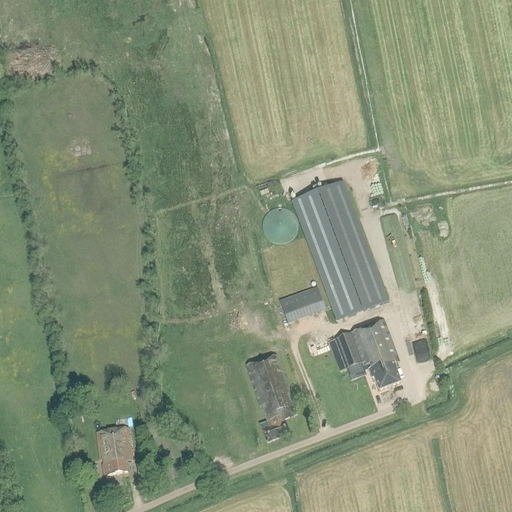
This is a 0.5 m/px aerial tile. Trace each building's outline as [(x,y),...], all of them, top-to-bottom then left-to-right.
[(343,184),(292,203),(311,254),(337,322),(388,303),(343,184)] [(297,223),(297,221),(296,219),(294,217),(293,215),(291,213),(289,212),(287,211),(285,210),(283,209),(280,209),(278,209),(276,210),(273,210),(271,211),(269,212),(267,214),(266,216),(264,218),(263,220),(262,222),(262,224),(262,226),(262,229),(262,231),(263,233),(264,236),(265,238),(267,239),(268,241),(270,242),(272,244),(274,244),(277,245),(279,245),(281,245),(284,245),(286,244),(288,243),(290,242),(292,240),(294,239),(295,237),(296,235),(297,232),(298,230),(298,228),(298,225),(297,223)] [(317,289),(280,302),(288,326),(325,313),(317,289)] [(481,338),(511,324),(511,311),(476,327),(481,338)] [(378,392),(401,384),(393,365),(399,363),(384,322),(334,341),(335,341),(329,344),(340,373),(362,364),(364,368),(369,366),(371,370),(369,371),(372,381),(374,380),(378,392)] [(426,327),(414,330),(421,356),(433,353),(426,327)] [(285,420),(297,416),(276,357),(246,368),(260,408),(261,407),(267,424),(260,426),(266,444),(290,436),(285,420)] [(126,463),(133,462),(128,430),(96,434),(100,462),(101,461),(103,477),(128,473),(126,463)] [(153,488),(150,467),(137,469),(140,490),(153,488)]
